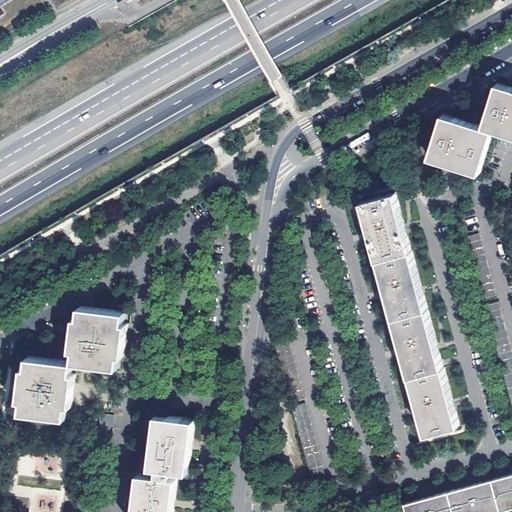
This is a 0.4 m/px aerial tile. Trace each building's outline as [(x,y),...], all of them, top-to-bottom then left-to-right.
[(0,0),(0,21),(2,21),(3,20),(4,19),(5,17),(5,16),(5,15),(1,8),(13,0),(0,0)] [(511,87),(498,84),(484,127),(476,124),(472,123),(468,122),(443,114),(430,158),(480,173),(493,130),(511,135),(511,87)] [(472,123),(476,124),(479,115),(471,113),(468,122),(472,123)] [(396,192),(362,202),(371,233),(387,291),(403,350),(419,408),(426,435),(460,425),(396,192)] [(479,233),(466,236),(484,299),(496,296),(479,233)] [(511,349),(499,302),(486,305),(511,402),(511,349)] [(23,401),(21,413),(67,418),(68,407),(72,407),(75,374),(73,373),(74,363),(119,368),(120,356),(123,357),(127,324),(124,323),(125,312),(80,306),(78,317),(75,317),(73,330),(71,351),(74,351),(73,362),(28,357),(27,368),(23,367),(19,401),(23,401)] [(288,341),(276,344),(292,399),(305,396),(288,341)] [(326,479),(303,403),(290,407),(313,483),(326,479)] [(114,414),(101,413),(96,447),(110,449),(114,414)] [(156,475),(139,472),(136,499),(134,511),(173,511),(177,477),(173,476),(174,471),(189,472),(195,418),(157,414),(154,439),(151,467),(157,468),(156,475)] [(511,474),(511,475),(468,486),(425,498),(405,503),(407,511),(493,511),(511,507),(511,474)] [(102,511),(104,499),(90,497),(88,511),(102,511)]
